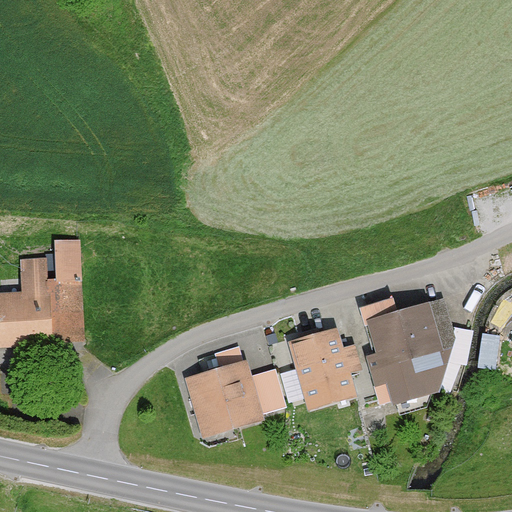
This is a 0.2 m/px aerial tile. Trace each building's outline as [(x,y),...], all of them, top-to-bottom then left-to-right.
[(55,247),(56,287),(79,286),(78,246),(55,247)] [(46,267),(15,268),(16,302),(48,300),(47,287),(46,267)] [(56,287),(47,287),(48,300),(50,350),(82,349),(79,286),(56,287)] [(359,310),(366,332),(390,415),(434,403),(448,349),(433,305),(399,315),(394,299),(359,310)] [(16,302),(0,302),(0,352),(50,350),(48,300),(16,302)] [(345,351),(338,329),(284,346),(299,393),(363,373),(355,348),(345,351)] [(482,331),(483,363),(499,363),(498,330),(482,331)] [(511,357),(502,355),(495,391),(511,394),(511,357)] [(246,361),(185,379),(204,442),(264,424),(261,415),(282,409),(271,371),(251,377),(246,361)]
